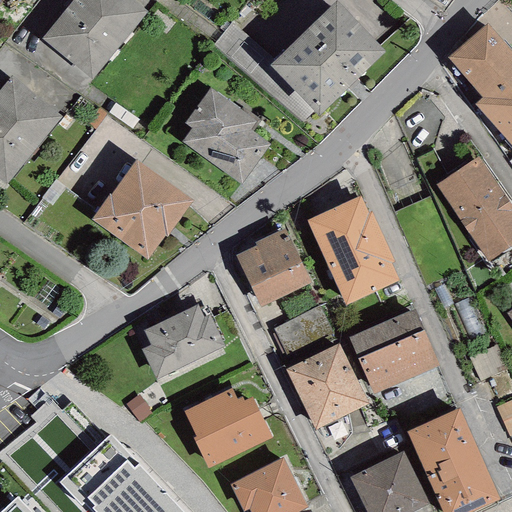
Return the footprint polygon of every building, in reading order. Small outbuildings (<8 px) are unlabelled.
[(20,0),(31,9),(38,0),(20,0)] [(91,72),(139,12),(124,0),(78,0),(48,38),(91,72)] [(319,104),(375,50),(335,8),(277,63),(319,104)] [(298,127),(319,104),(277,63),(233,23),(211,52),(298,127)] [(511,57),(486,29),(453,58),(487,97),(479,104),(511,140),(511,57)] [(0,172),(5,177),(54,116),(11,82),(0,95),(0,172)] [(239,175),(261,144),(242,130),(248,121),(210,93),(188,121),(198,129),(191,139),(239,175)] [(95,129),(107,113),(99,107),(87,123),(95,129)] [(489,256),(511,239),(511,217),(475,162),(441,185),(489,256)] [(186,201),(137,167),(112,202),(109,199),(96,217),(146,253),(163,229),(165,231),(186,201)] [(51,204),(63,187),(55,181),(31,213),(36,218),(47,202),(51,204)] [(346,298),(391,278),(356,201),(311,221),(346,298)] [(305,278),(282,231),(257,243),(259,246),(240,256),(253,282),(273,272),(282,290),(305,278)] [(511,313),(511,273),(491,286),(510,315),(511,313)] [(286,355),(331,332),(317,305),(272,328),(286,355)] [(201,321),(195,308),(147,331),(155,346),(146,350),(157,372),(218,342),(207,318),(201,321)] [(375,385),(428,362),(406,316),(355,338),(375,385)] [(483,378),(505,368),(493,343),(468,357),(478,380),(483,378)] [(314,423),(360,400),(335,347),(288,370),(314,423)] [(511,382),(505,368),(483,378),(511,442),(511,382)] [(236,401),(230,391),(188,412),(200,436),(197,437),(209,462),(267,433),(250,400),(243,403),(241,399),(236,401)] [(138,421),(150,413),(148,410),(150,408),(140,394),(126,403),(138,421)] [(448,511),(456,511),(496,494),(457,410),(411,432),(448,511)] [(191,511),(108,425),(59,472),(97,511),(191,511)] [(370,511),(396,511),(422,499),(400,454),(353,477),(370,511)] [(286,511),(302,504),(280,460),(233,484),(244,505),(248,503),(252,511),(286,511)] [(32,511),(14,493),(0,506),(0,511),(32,511)]
